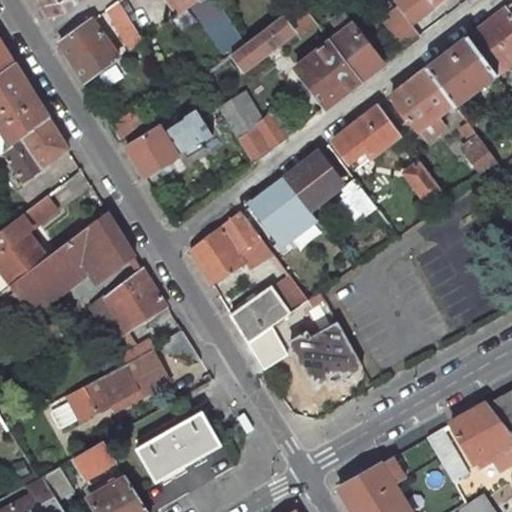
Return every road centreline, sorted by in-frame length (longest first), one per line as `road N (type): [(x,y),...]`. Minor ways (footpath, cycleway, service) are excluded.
road 1 (residential): [(11,0),(305,468)]
road 2 (residential): [(511,351),(305,468)]
